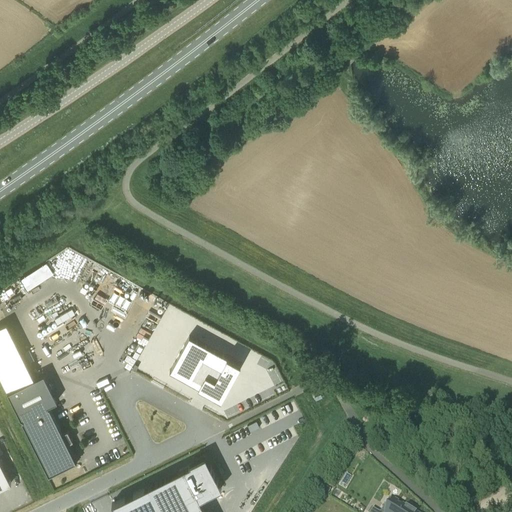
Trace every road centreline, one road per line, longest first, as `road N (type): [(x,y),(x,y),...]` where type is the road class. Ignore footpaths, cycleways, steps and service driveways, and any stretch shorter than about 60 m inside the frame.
road 1 (primary): [(0,195),(256,0)]
road 2 (unclassified): [(0,145),(209,0)]
road 3 (unclassified): [(151,460),(212,429),(109,374)]
